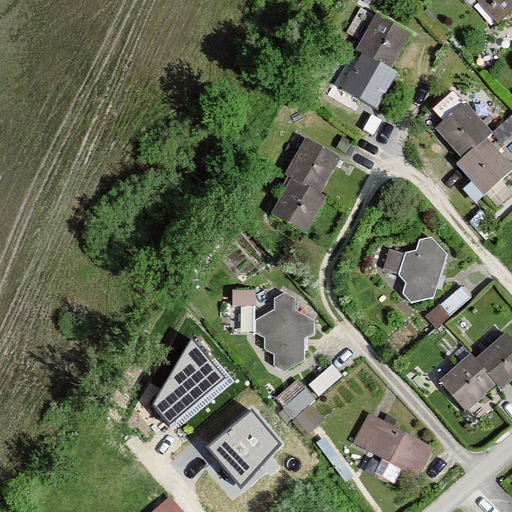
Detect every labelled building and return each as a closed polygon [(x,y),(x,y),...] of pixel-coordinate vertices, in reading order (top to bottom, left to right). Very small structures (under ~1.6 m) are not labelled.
[(511,16),(511,0),(484,0),(484,1),(504,24),(511,16)] [(390,70),(408,38),(376,20),(357,54),(363,58),(390,70)] [(396,73),(390,70),(363,58),(344,91),(376,109),(396,73)] [(490,138),(462,106),(433,131),(458,159),(486,142),(490,138)] [(453,165),(481,198),(511,172),(486,142),(458,159),(453,165)] [(286,177),(292,180),(322,193),(338,165),(305,146),(286,177)] [(327,196),(322,193),(292,180),(272,214),(305,233),(327,196)] [(409,301),(430,297),(445,255),(429,238),(416,242),(413,251),(402,254),(396,277),(400,291),(409,301)] [(270,365),(284,374),(303,364),(303,340),(313,335),(313,321),(294,314),(294,301),(283,295),(273,299),(273,311),(253,320),(250,334),(261,339),(262,350),(272,357),(270,365)] [(226,379),(193,338),(152,404),(168,425),(226,379)] [(511,348),(503,339),(475,365),(490,384),(496,392),(511,377),(511,348)] [(475,365),(467,357),(435,386),(458,412),(490,384),(475,365)] [(334,360),(312,380),(321,390),(343,370),(334,360)] [(304,374),(280,394),(296,412),(319,392),(304,374)] [(280,442),(252,410),(207,448),(240,487),(280,442)] [(428,444),(368,414),(354,442),(415,472),(428,444)]
